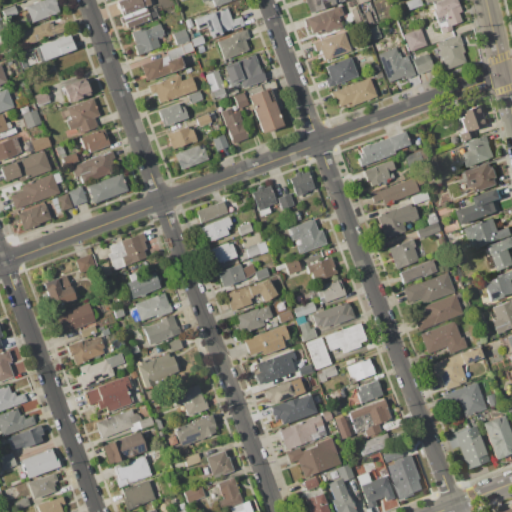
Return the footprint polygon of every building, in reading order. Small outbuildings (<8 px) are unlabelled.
[(25,6),(41,0),(56,0),(58,3),(56,4),(59,11),(56,13),(31,23),(25,6)] [(116,1),(118,0),(140,0),(143,7),(146,6),(148,11),(155,9),(157,15),(150,18),(151,20),(126,29),(124,25),(122,26),(119,17),(121,16),(116,1)] [(310,13),(305,0),(333,0),(334,4),(310,13)] [(410,0),(420,0),(422,5),(413,8),(410,0)] [(430,3),(439,0),(456,0),(458,4),(459,4),(461,12),(458,13),(461,21),(450,25),(451,30),(441,33),(430,3)] [(1,10),(14,5),(17,13),(4,18),(1,10)] [(303,19),(339,6),(342,15),(338,16),(341,26),(337,28),(337,30),(333,32),(332,30),(320,34),(319,30),(310,34),(307,27),(306,28),(303,19)] [(193,19),(227,7),(231,20),(241,16),(244,25),(230,30),(230,29),(220,33),(220,34),(210,38),(206,27),(196,30),(193,19)] [(350,11),(357,8),(362,20),(355,23),(350,11)] [(364,13),(369,11),(374,23),(369,25),(364,13)] [(19,32),(49,21),(49,24),(52,23),(53,26),(65,21),(68,30),(24,46),(19,32)] [(130,32),(143,27),(144,30),(159,24),(163,34),(156,37),(159,46),(136,55),(133,45),(135,44),(130,32)] [(369,28),(377,25),(381,37),(373,40),(369,28)] [(403,34),(419,28),(425,45),(409,51),(403,34)] [(172,33),(185,29),(189,41),(176,45),(172,33)] [(216,41),(231,36),(230,35),(245,29),(248,37),(244,39),(248,49),(246,50),(246,51),(223,60),(216,41)] [(312,43),(343,31),(351,51),(324,61),(320,50),(315,52),(312,43)] [(34,48),(69,35),(75,49),(37,63),(32,49),(35,48),(34,48)] [(191,39),(202,35),(204,43),(193,47),(191,39)] [(436,43),(459,35),(462,44),(462,45),(465,52),(462,53),(466,63),(446,70),(436,43)] [(140,65),(167,55),(165,51),(190,42),(193,51),(180,56),(184,67),(145,81),(140,65)] [(196,47),(203,44),(205,51),(198,54),(196,47)] [(377,54),(395,47),(397,53),(399,52),(401,57),(407,55),(415,75),(403,79),(402,77),(388,82),(377,54)] [(24,52),(29,66),(22,69),(17,54),(24,52)] [(411,59),(427,53),(432,69),(416,74),(411,59)] [(223,66),(254,54),(265,81),(243,89),(240,80),(230,84),(223,66)] [(328,87),(325,78),(326,77),(325,74),(328,73),(325,66),(350,57),(357,76),(328,87)] [(370,65),(377,63),(379,70),(372,72),(370,65)] [(204,75),(217,70),(226,93),(213,98),(204,75)] [(148,85),(178,74),(181,80),(191,77),(195,90),(159,103),(155,92),(151,94),(148,85)] [(330,92),(369,78),(376,97),(346,107),(346,105),(338,108),(334,97),(332,97),(330,92)] [(18,82),(24,80),(27,85),(20,88),(18,82)] [(63,89),(69,87),(68,84),(78,81),(79,83),(85,81),(90,94),(79,98),(77,101),(74,101),(70,102),(68,102),(63,89)] [(227,90),(235,86),(237,92),(229,96),(227,90)] [(247,94),(268,86),(282,125),(261,133),(247,94)] [(0,91),(7,89),(14,108),(0,112),(0,91)] [(45,91),(50,104),(38,108),(33,95),(45,91)] [(187,95),(199,91),(202,99),(190,104),(187,95)] [(233,96),(243,92),(248,105),(238,109),(233,96)] [(66,108),(92,98),(98,116),(94,117),(97,127),(78,134),(76,128),(68,131),(61,111),(67,109),(66,108)] [(157,111),(178,103),(180,108),(183,106),(188,118),(163,127),(157,111)] [(458,113),(478,105),(486,125),(473,130),(475,136),(461,141),(458,134),(465,132),(458,113)] [(220,111),(229,108),(232,113),(238,111),(248,138),(232,143),(220,111)] [(22,114),(36,109),(39,117),(46,114),(48,121),(27,128),(22,114)] [(195,118),(208,113),(208,115),(214,113),(215,118),(210,120),(211,122),(198,126),(195,118)] [(0,114),(2,114),(5,123),(9,122),(11,127),(7,129),(0,131),(0,114)] [(166,134),(187,126),(188,129),(191,128),(196,140),(171,149),(166,134)] [(79,138),(100,130),(100,131),(103,130),(109,145),(89,152),(88,149),(84,150),(79,138)] [(359,148),(362,147),(404,131),(409,144),(393,151),(394,153),(360,166),(357,158),(360,157),(358,153),(361,152),(359,148)] [(211,139),(223,134),(228,147),(215,151),(211,139)] [(30,141),(46,135),(50,146),(34,152),(33,149),(27,151),(25,145),(31,143),(30,141)] [(465,142),(486,135),(489,143),(488,143),(493,157),(467,167),(462,153),(468,150),(465,142)] [(0,142),(15,137),(21,152),(17,153),(17,155),(0,160),(0,142)] [(174,154),(198,144),(200,148),(203,147),(208,159),(180,170),(174,154)] [(0,169),(0,166),(43,151),(51,170),(19,182),(17,176),(4,181),(0,169)] [(71,167),(75,166),(75,165),(84,161),(98,155),(98,156),(112,151),(114,158),(111,160),(113,165),(112,165),(114,171),(81,183),(79,176),(74,177),(71,167)] [(403,156),(418,151),(423,162),(407,168),(403,156)] [(63,157),(75,153),(78,161),(66,165),(63,157)] [(362,171),(391,160),(394,168),(389,171),(390,173),(391,173),(393,178),(386,180),(387,182),(381,184),(381,182),(371,186),(369,181),(366,183),(362,171)] [(465,171),(488,162),(490,167),(492,166),(497,177),(494,178),(497,185),(473,193),(471,187),(469,188),(467,180),(468,180),(465,171)] [(289,178),(295,176),(294,173),(300,171),(301,173),(307,171),(313,188),(305,191),(306,193),(296,196),(289,178)] [(14,209),(9,196),(22,191),(20,187),(23,186),(23,184),(52,173),(52,174),(58,172),(62,181),(55,183),(59,192),(14,209)] [(87,186),(120,173),(127,190),(92,204),(90,198),(92,197),(87,186)] [(369,195),(413,178),(419,191),(383,205),(381,199),(373,203),(369,195)] [(250,192),(257,190),(256,188),(263,185),(264,188),(269,186),(276,203),(268,206),(270,212),(260,216),(250,192)] [(68,192),(81,187),(86,201),(73,206),(68,192)] [(462,225),(456,210),(476,203),(474,197),(497,188),(501,198),(493,201),(497,211),(462,225)] [(410,197),(425,191),(428,199),(413,204),(410,197)] [(50,199),(67,193),(72,206),(55,213),(50,199)] [(277,198),(289,193),(294,206),(281,210),(277,198)] [(195,211),(223,201),(227,213),(199,223),(195,211)] [(16,214),(44,203),(50,219),(37,223),(38,225),(23,231),(16,214)] [(376,216),(409,203),(411,207),(413,206),(418,218),(409,221),(402,223),(405,231),(385,239),(376,216)] [(292,212),(299,210),(302,217),(295,220),(292,212)] [(428,225),(426,219),(429,218),(428,214),(433,212),(437,222),(428,225)] [(200,227),(229,217),(232,225),(225,227),(228,235),(205,243),(200,227)] [(465,229),(493,218),(498,231),(509,227),(511,235),(476,248),(475,246),(473,247),(471,239),(469,240),(465,229)] [(304,252),(299,239),(291,242),(289,235),(300,231),(297,225),(313,219),(317,231),(321,230),(326,244),(304,252)] [(249,222),(253,231),(239,236),(236,228),(249,222)] [(416,230),(428,225),(437,222),(440,231),(419,239),(416,230)] [(265,236),(278,232),(281,239),(268,244),(265,236)] [(109,246),(142,233),(145,240),(143,241),(146,249),(143,250),(146,257),(114,270),(108,254),(111,253),(109,246)] [(511,266),(498,271),(496,267),(490,269),(486,257),(492,255),(489,246),(511,237),(511,247),(509,248),(511,256),(511,266)] [(388,248),(412,239),(415,247),(413,247),(418,261),(396,270),(388,248)] [(209,250),(213,248),(212,247),(215,246),(216,247),(227,243),(228,246),(231,245),(231,247),(233,246),(237,256),(227,260),(227,262),(224,263),(223,261),(220,263),(220,265),(215,267),(209,250)] [(245,249),(257,245),(261,253),(248,258),(245,249)] [(75,259),(90,254),(95,268),(80,273),(75,259)] [(306,265),(331,257),(336,274),(315,281),(312,273),(308,274),(306,265)] [(275,266),(297,258),(301,270),(288,275),(285,267),(277,270),(275,266)] [(397,272),(431,259),(436,271),(402,284),(397,272)] [(107,262),(111,274),(103,277),(98,265),(107,262)] [(217,272),(240,264),(241,269),(252,263),(255,271),(254,272),(245,278),(222,287),(217,272)] [(254,272),(255,271),(266,267),(269,275),(257,280),(254,272)] [(511,293),(489,302),(482,284),(499,278),(498,275),(511,269),(511,279),(511,280),(511,283),(511,293)] [(127,300),(126,296),(130,294),(126,283),(131,281),(129,275),(140,271),(142,277),(154,272),(156,276),(158,275),(160,281),(158,282),(160,287),(144,294),(145,295),(141,297),(141,295),(127,300)] [(402,288),(446,272),(454,292),(423,303),(421,298),(407,303),(402,288)] [(42,283),(66,274),(74,299),(51,308),(42,283)] [(223,294),(247,285),(247,287),(268,279),(276,294),(264,302),(258,292),(251,295),(252,297),(249,298),(251,303),(230,311),(223,294)] [(320,303),(314,288),(339,279),(345,294),(320,303)] [(133,304),(164,293),(168,304),(169,304),(172,312),(156,318),(155,315),(140,321),(133,304)] [(418,331),(413,317),(425,312),(423,307),(426,306),(426,305),(455,294),(462,314),(418,331)] [(491,307),(511,299),(511,326),(504,330),(505,331),(495,335),(491,321),(496,320),(491,307)] [(293,308),(312,301),(315,310),(296,317),(293,308)] [(311,315),(346,302),(346,304),(348,303),(354,317),(333,325),(332,324),(322,328),(321,324),(315,326),(312,319),(313,319),(311,315)] [(88,303),(95,321),(56,336),(49,318),(88,303)] [(236,316),(257,308),(258,309),(267,305),(272,317),(262,320),(264,325),(240,334),(237,325),(239,324),(236,316)] [(112,309),(121,306),(124,315),(116,318),(112,309)] [(277,315),(290,310),(293,318),(280,323),(277,315)] [(149,345),(143,328),(160,322),(159,319),(172,315),(176,326),(177,326),(180,334),(149,345)] [(295,318),(304,315),(306,321),(297,325),(295,318)] [(303,342),(300,335),(301,334),(298,325),(307,321),(310,328),(313,327),(317,337),(303,342)] [(419,334),(454,321),(460,338),(462,337),(466,345),(458,348),(459,350),(449,354),(446,346),(426,353),(419,334)] [(324,337),(359,323),(366,340),(358,342),(360,346),(341,353),(339,347),(333,349),(328,351),(326,345),(327,345),(324,337)] [(79,331),(93,325),(98,336),(93,338),(91,334),(82,338),(79,331)] [(243,340),(283,325),(288,338),(281,341),(283,347),(251,359),(243,340)] [(66,346),(86,338),(87,341),(99,336),(104,348),(102,349),(103,353),(87,359),(88,361),(75,365),(71,354),(69,355),(66,346)] [(305,343),(321,337),(331,364),(315,370),(305,343)] [(167,343),(178,338),(182,348),(170,352),(167,343)] [(136,344),(138,351),(126,355),(124,348),(136,344)] [(430,364),(477,346),(481,357),(460,366),(466,382),(444,390),(439,377),(436,378),(430,364)] [(487,352),(499,348),(504,360),(491,365),(487,352)] [(0,352),(8,350),(11,361),(7,362),(13,377),(0,381),(0,352)] [(82,388),(78,376),(80,375),(78,367),(89,363),(89,365),(104,360),(103,359),(121,353),(124,363),(111,367),(113,375),(97,381),(98,383),(82,388)] [(136,366),(154,359),(153,358),(167,353),(169,357),(171,356),(176,368),(173,369),(174,372),(169,375),(170,378),(145,388),(136,366)] [(258,384),(255,374),(258,373),(255,363),(275,356),(278,365),(291,360),(294,371),(258,384)] [(346,367),(369,359),(374,374),(356,380),(354,377),(351,379),(346,367)] [(297,368),(309,364),(312,372),(300,376),(297,368)] [(317,372),(334,365),(337,373),(325,378),(326,380),(321,382),(317,372)] [(129,373),(135,370),(137,377),(131,379),(129,373)] [(85,392),(96,388),(96,387),(126,376),(130,387),(126,389),(131,404),(105,413),(104,408),(99,410),(96,402),(89,405),(85,392)] [(263,390),(298,378),(304,393),(273,404),(273,403),(270,404),(268,399),(266,399),(263,390)] [(360,403),(349,407),(348,403),(355,388),(377,380),(382,395),(360,403)] [(443,394),(476,382),(486,409),(464,417),(458,400),(446,404),(443,394)] [(0,411),(0,387),(8,385),(10,393),(14,392),(16,396),(23,393),(26,402),(0,411)] [(197,385),(202,398),(204,398),(207,408),(187,415),(183,403),(179,404),(180,406),(175,407),(170,394),(197,385)] [(325,394),(343,387),(346,396),(329,403),(325,394)] [(145,391),(152,388),(155,396),(148,399),(145,391)] [(486,396),(494,393),(497,404),(490,407),(486,396)] [(296,399),(308,395),(313,411),(278,424),(276,419),(274,419),(273,417),(271,418),(270,414),(272,413),(270,407),(295,398),(296,399)] [(348,412),(383,399),(391,419),(378,424),(381,431),(366,437),(363,430),(355,433),(348,412)] [(2,437),(0,431),(0,413),(16,408),(19,416),(22,415),(24,419),(32,416),(35,424),(2,437)] [(94,422),(131,409),(133,414),(136,413),(142,419),(150,416),(152,421),(153,424),(131,432),(130,429),(101,440),(94,422)] [(277,431),(321,414),(320,414),(328,411),(332,419),(324,422),(324,421),(321,422),(326,435),(314,439),(314,441),(309,443),(308,441),(290,448),(291,450),(288,451),(287,449),(285,450),(277,431)] [(175,428),(209,415),(214,428),(212,428),(214,432),(209,434),(209,435),(179,447),(173,431),(176,430),(175,428)] [(482,423),(503,415),(511,438),(511,452),(495,459),(482,423)] [(333,419),(343,416),(350,436),(341,439),(333,419)] [(153,420),(156,419),(159,421),(162,428),(157,430),(153,420)] [(3,441),(7,440),(6,438),(39,425),(43,434),(39,436),(41,441),(21,449),(21,450),(15,453),(14,449),(11,450),(8,443),(5,444),(3,441)] [(454,434),(476,426),(489,461),(467,469),(454,434)] [(102,446),(138,432),(145,451),(109,465),(102,446)] [(362,455),(358,443),(386,433),(388,438),(400,433),(403,441),(362,455)] [(166,439),(174,436),(176,442),(169,445),(166,439)] [(330,438),(340,464),(303,478),(297,460),(289,463),(286,453),(299,448),(300,451),(315,446),(315,444),(330,438)] [(21,460),(51,449),(54,457),(56,456),(60,467),(28,479),(21,460)] [(204,457),(223,450),(226,457),(227,456),(233,471),(212,479),(204,457)] [(0,456),(11,452),(16,465),(0,471),(0,456)] [(197,453),(200,461),(186,466),(183,458),(197,453)] [(385,464),(407,455),(416,478),(414,478),(417,488),(397,496),(385,464)] [(114,467),(143,456),(151,475),(121,487),(121,486),(118,487),(114,478),(117,476),(114,467)] [(348,463),(353,477),(343,481),(338,467),(348,463)] [(27,482),(54,473),(57,481),(54,482),(55,485),(53,486),(55,491),(32,499),(27,482)] [(360,485),(382,477),(386,476),(394,497),(385,501),(384,497),(374,500),(376,505),(368,508),(360,485)] [(216,483),(232,477),(242,502),(220,510),(216,501),(223,498),(221,493),(220,493),(216,483)] [(302,482),(315,477),(318,485),(305,490),(302,482)] [(341,478),(344,486),(348,484),(352,495),(350,497),(354,506),(352,507),(354,511),(335,511),(330,500),(333,499),(327,484),(341,478)] [(121,490),(147,480),(154,499),(137,505),(137,504),(133,506),(133,508),(125,511),(121,499),(124,498),(121,490)] [(182,492),(200,485),(205,497),(186,503),(182,492)] [(309,511),(304,499),(321,492),(329,511),(309,511)] [(38,511),(36,505),(61,496),(64,504),(63,505),(63,507),(60,508),(62,511),(38,511)] [(29,505),(14,511),(11,503),(26,497),(29,505)] [(253,499),(257,510),(252,511),(230,511),(229,508),(240,503),(241,504),(253,499)]
